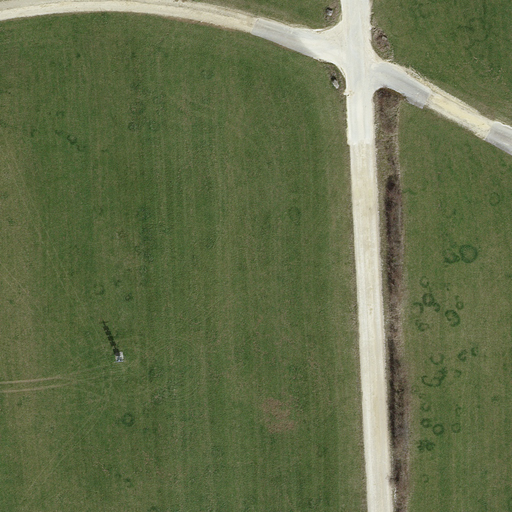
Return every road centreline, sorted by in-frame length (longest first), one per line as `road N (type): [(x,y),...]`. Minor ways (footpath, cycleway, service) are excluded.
road 1 (track): [(0,11),(100,1),(244,23),(355,64),(511,144)]
road 2 (track): [(379,511),(352,0)]
